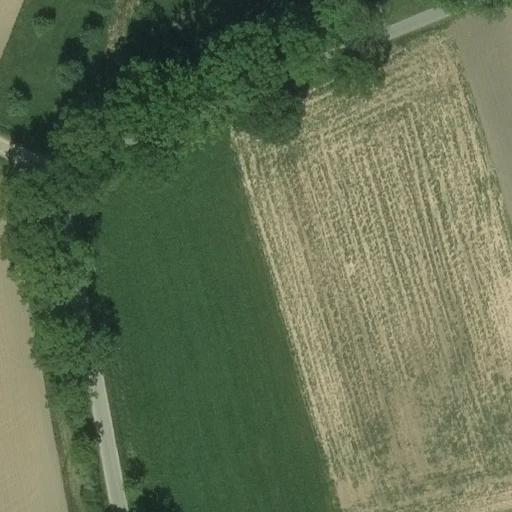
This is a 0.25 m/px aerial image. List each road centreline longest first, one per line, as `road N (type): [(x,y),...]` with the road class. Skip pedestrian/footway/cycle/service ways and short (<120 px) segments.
road 1 (unclassified): [(476,0),(66,170)]
road 2 (unclassified): [(66,170),(126,511)]
